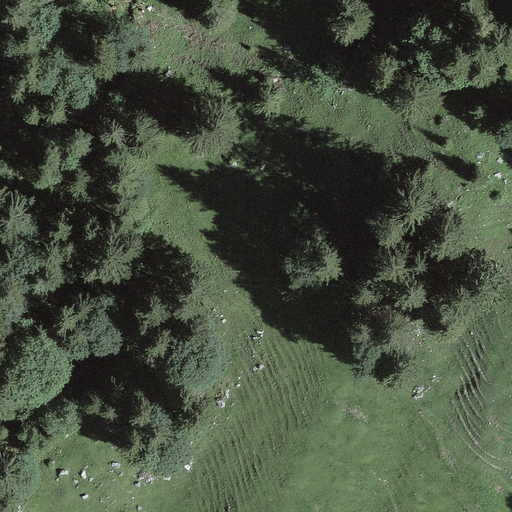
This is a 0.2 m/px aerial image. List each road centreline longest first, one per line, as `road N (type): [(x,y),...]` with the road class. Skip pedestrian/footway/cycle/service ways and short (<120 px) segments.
road 1 (track): [(511,472),(491,460),(462,422),(427,311),(330,127),(292,0)]
road 2 (track): [(409,0),(511,76)]
